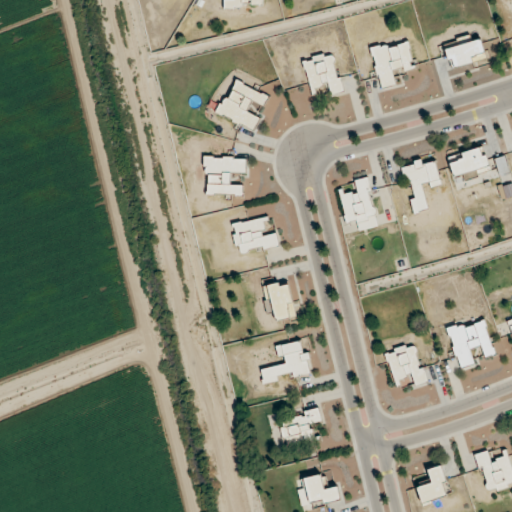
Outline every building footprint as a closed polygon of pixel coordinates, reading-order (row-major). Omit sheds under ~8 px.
[(224,0),(224,8),(263,8),(262,0),(224,0)] [(372,48),(379,89),(400,86),(398,73),(414,70),(409,41),(372,48)] [(448,42),(448,65),(484,65),(484,42),(448,42)] [(343,93),(333,53),(304,60),(312,97),(323,95),(322,89),(329,87),(331,96),(343,93)] [(265,108),(270,96),(237,82),(229,99),(223,97),(215,115),(254,132),(260,117),(250,113),(254,103),(265,108)] [(448,157),(453,177),(463,174),(465,180),(491,173),(484,148),(448,157)] [(204,196),(244,197),(244,185),(233,185),(233,175),(245,175),(246,157),(205,156),(204,196)] [(412,214),(429,211),(424,187),(440,184),(436,163),(424,165),(423,161),(403,165),(412,214)] [(346,224),(357,221),(359,231),(378,227),(369,178),(355,181),(357,192),(341,195),(346,224)] [(279,247),(277,235),(267,236),(264,219),(232,224),(237,254),(279,247)] [(275,322),(297,317),(288,281),(267,286),(275,322)] [(495,356),(484,319),(447,330),(459,370),(476,365),(472,352),(481,349),(485,359),(495,356)] [(260,369),(263,386),(281,383),(280,376),(291,374),(292,378),(312,374),(306,341),(278,346),(281,365),(260,369)] [(427,383),(415,344),(386,352),(395,383),(412,377),(415,387),(427,383)] [(313,427),(322,425),(318,409),(278,420),(286,449),(316,441),(313,427)] [(511,487),(511,466),(510,456),(490,460),(488,452),(476,455),(485,494),(511,487)] [(417,485),(421,505),(450,498),(443,467),(428,470),(430,482),(417,485)] [(308,505),(340,503),(339,487),(326,488),(325,476),(306,477),(308,505)]
